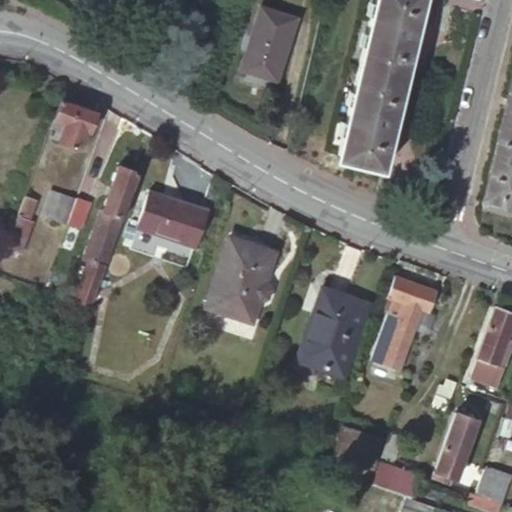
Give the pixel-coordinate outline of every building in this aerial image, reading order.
[(384,172),(392,134),(396,120),(414,45),(417,31),(424,0),(375,0),(338,161),(384,172)] [(238,61),(272,74),(292,15),(259,2),(238,61)] [(423,32),(417,31),(414,45),(420,47),(423,32)] [(96,114),(59,100),(50,123),(65,128),(58,145),(78,151),(84,135),(89,136),(96,114)] [(396,120),(392,134),(400,136),(403,122),(396,120)] [(511,124),(494,200),(511,204),(511,124)] [(79,302),(93,308),(122,226),(141,173),(118,166),(109,188),(114,190),(106,214),(102,213),(87,253),(95,255),(79,302)] [(138,230),(197,247),(208,209),(150,192),(138,230)] [(44,220),(69,228),(70,225),(77,203),(53,195),(44,220)] [(23,200),(5,251),(21,257),(32,227),(27,226),(33,211),(29,209),(30,203),(23,200)] [(90,205),(78,201),(77,203),(70,225),(82,228),(90,205)] [(209,299),(254,314),(262,293),(265,294),(270,290),(273,281),(271,277),(267,276),(278,246),(232,230),(209,299)] [(395,273),(386,298),(394,301),(389,314),(402,319),(398,330),(385,366),(401,372),(422,311),(427,313),(436,288),(395,273)] [(298,356),(344,372),(369,301),(322,286),(298,356)] [(498,363),(511,325),(511,312),(496,307),(472,371),(486,376),(491,360),(498,363)] [(386,325),(398,330),(402,319),(389,314),(386,325)] [(373,378),(381,381),(383,374),(375,372),(373,378)] [(457,411),(433,479),(454,486),(478,419),(457,411)] [(506,417),(503,416),(495,437),(502,440),(505,433),(511,434),(511,425),(508,424),(510,418),(506,417)] [(330,458),(370,471),(380,440),(340,427),(330,458)] [(377,473),(372,485),(403,496),(408,498),(416,473),(381,460),(377,473)] [(476,494),(497,502),(506,474),(485,467),(476,494)] [(480,511),(497,511),(500,504),(497,502),(476,494),(471,492),(469,498),(481,503),(478,511),(480,511)] [(408,498),(403,496),(397,510),(404,511),(429,511),(432,506),(408,498)]
